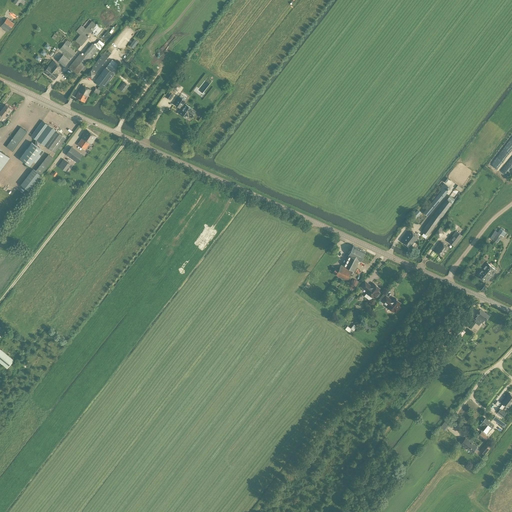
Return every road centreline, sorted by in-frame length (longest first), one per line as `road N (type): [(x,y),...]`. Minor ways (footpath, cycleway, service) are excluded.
road 1 (tertiary): [(511,311),(0,79)]
road 2 (track): [(256,511),(350,394),(368,384),(429,378)]
